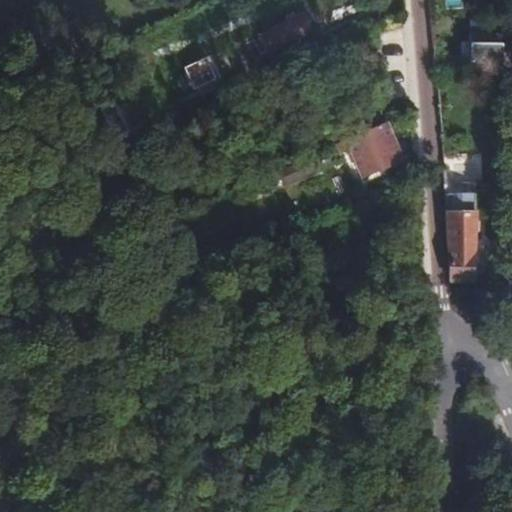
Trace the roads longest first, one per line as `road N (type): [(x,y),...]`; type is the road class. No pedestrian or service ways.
road 1 (unclassified): [(445,340),(420,0)]
road 2 (residential): [(435,511),(445,340)]
